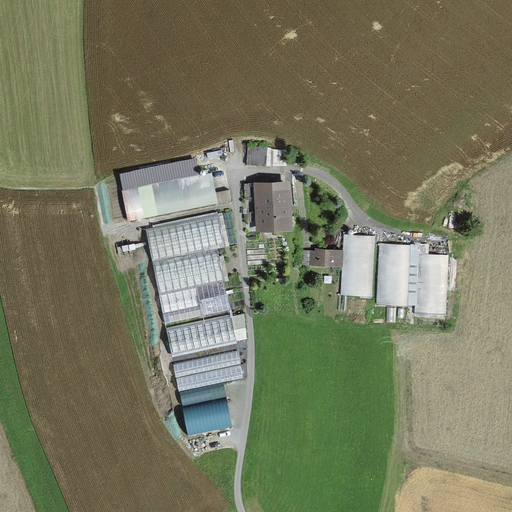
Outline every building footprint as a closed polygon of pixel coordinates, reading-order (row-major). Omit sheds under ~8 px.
[(267,159),(267,147),(248,147),(248,166),(271,166),(271,160),(267,159)] [(218,202),(212,172),(198,175),(195,159),(120,175),(130,220),(218,202)] [(258,210),(259,226),(289,225),(287,184),(257,185),(257,184),(244,184),(245,198),(258,198),(258,203),(255,203),(255,210),(258,210)] [(163,311),(201,303),(203,313),(230,308),(217,248),(224,246),(217,213),(146,228),(163,311)] [(376,236),(346,234),(342,294),(372,296),(376,236)] [(379,243),(377,304),(408,306),(410,244),(379,243)] [(334,264),(333,269),(342,270),(343,250),(317,248),(317,253),(312,252),(311,263),(334,264)] [(417,252),(413,313),(444,315),(447,254),(417,252)] [(231,314),(167,328),(172,353),(236,339),(231,314)] [(176,377),(241,363),(239,350),(174,364),(176,377)] [(179,391),(243,377),(240,364),(176,378),(179,391)]
